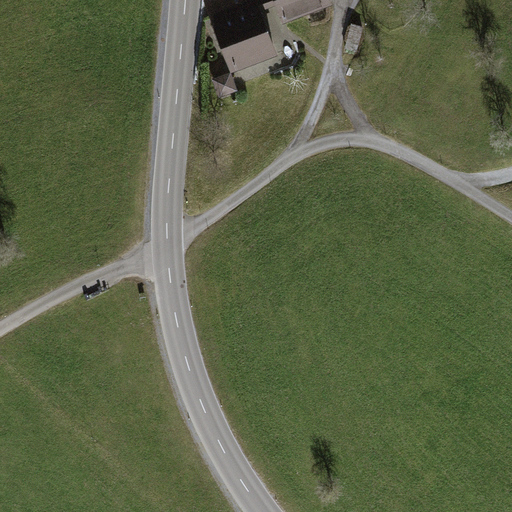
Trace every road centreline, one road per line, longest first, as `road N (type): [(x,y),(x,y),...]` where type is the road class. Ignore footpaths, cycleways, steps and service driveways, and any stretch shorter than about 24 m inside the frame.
road 1 (track): [(511,217),(398,150),(366,138),(333,142),(292,157),(167,246),(0,330)]
road 2 (secondary): [(185,0),(167,220),(174,304),(197,393),(265,511)]
